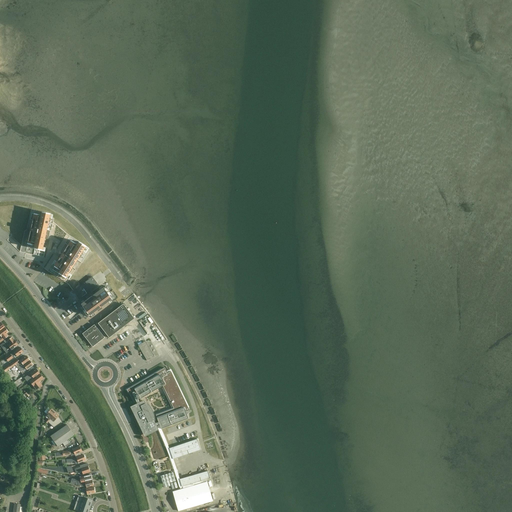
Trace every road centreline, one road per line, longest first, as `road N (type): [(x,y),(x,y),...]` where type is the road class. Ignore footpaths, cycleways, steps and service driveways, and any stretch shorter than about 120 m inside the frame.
road 1 (residential): [(113,511),(92,443),(0,306)]
road 2 (tertiary): [(96,367),(0,253)]
road 3 (tertiary): [(155,511),(107,384)]
